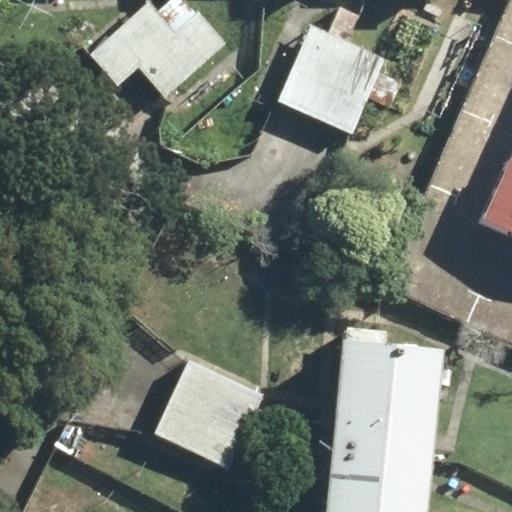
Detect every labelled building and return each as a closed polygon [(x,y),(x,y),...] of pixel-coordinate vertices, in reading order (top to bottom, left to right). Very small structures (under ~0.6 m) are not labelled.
[(178,0),(162,15),(151,3),(91,58),(145,117),(226,43),(187,0),(178,0)] [(388,61),(315,30),(284,100),(358,132),(388,61)] [(511,214),(491,263),(511,271),(511,214)] [(352,334),(339,511),(437,511),(449,340),(352,334)] [(270,395),(193,359),(159,431),(236,468),(270,395)]
